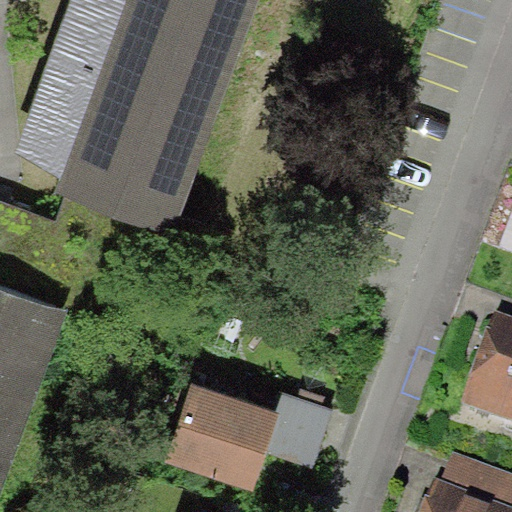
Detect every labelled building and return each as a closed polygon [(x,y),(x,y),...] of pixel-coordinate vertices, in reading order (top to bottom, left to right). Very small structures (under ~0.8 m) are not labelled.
[(64,167),(61,177),(177,220),(258,0),(74,0),(17,150),(64,167)] [(0,496),(70,308),(0,281),(0,496)] [(511,333),(502,330),(472,414),(511,428),(511,333)] [(273,409),(192,381),(166,453),(248,482),(268,425),(315,442),(327,410),(279,393),(273,409)] [(511,511),(511,481),(453,461),(435,511),(511,511)]
